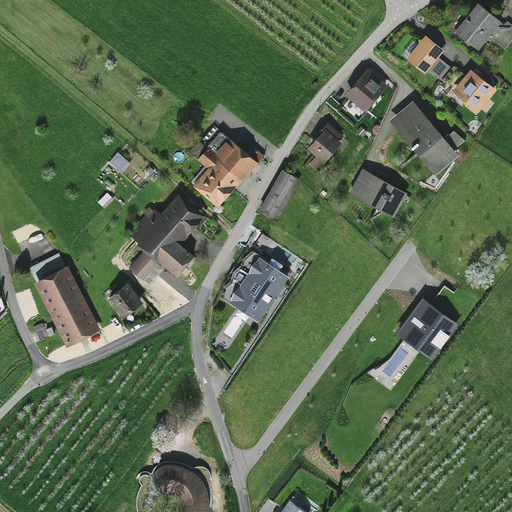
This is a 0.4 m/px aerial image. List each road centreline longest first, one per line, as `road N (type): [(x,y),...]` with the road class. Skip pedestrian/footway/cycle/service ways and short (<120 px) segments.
road 1 (residential): [(195,307),(288,144),(404,15)]
road 2 (residential): [(405,259),(235,470)]
road 3 (residential): [(235,470),(199,362),(195,307)]
road 4 (unclassified): [(45,372),(195,307)]
road 5 (residential): [(45,372),(17,317),(0,256)]
